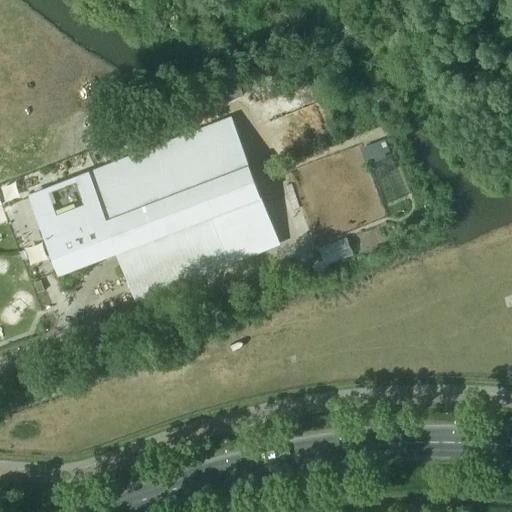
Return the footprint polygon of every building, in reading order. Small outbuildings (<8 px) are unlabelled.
[(216,105),(236,98),(231,83),(211,90),(216,105)] [(159,116),(139,113),(136,133),(156,136),(159,116)] [(90,174),(32,196),(55,258),(112,236),(136,297),(190,276),(225,263),(279,242),(238,137),(97,192),(90,174)] [(352,232),(325,246),(333,263),(361,250),(352,232)] [(270,271),(252,278),(256,289),(275,282),(270,271)] [(45,290),(40,279),(34,281),(39,292),(45,290)]
